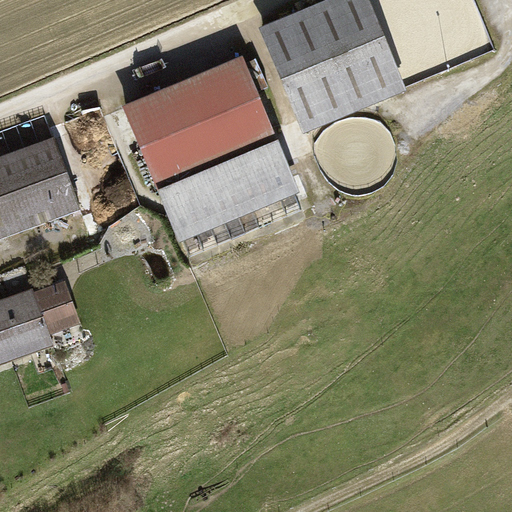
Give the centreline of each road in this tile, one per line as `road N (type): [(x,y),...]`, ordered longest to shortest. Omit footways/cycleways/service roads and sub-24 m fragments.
road 1 (track): [(272,0),(0,114)]
road 2 (track): [(313,511),(444,446),(511,399)]
